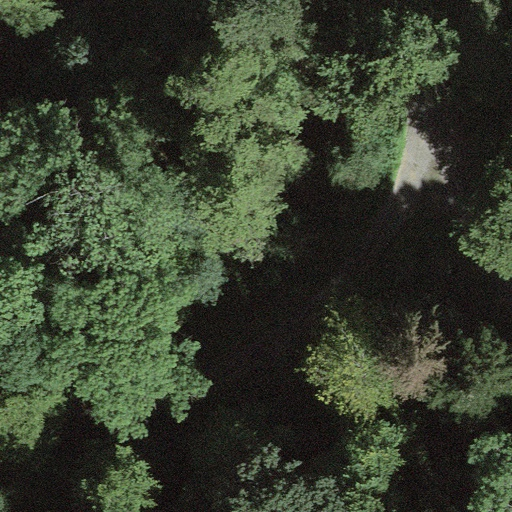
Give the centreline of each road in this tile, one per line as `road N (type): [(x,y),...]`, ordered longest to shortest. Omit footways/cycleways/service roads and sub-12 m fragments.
road 1 (track): [(436,115),(394,217),(323,301),(217,374),(134,400),(0,421)]
road 2 (track): [(426,0),(436,115),(511,262)]
road 3 (track): [(0,78),(82,33),(111,0)]
